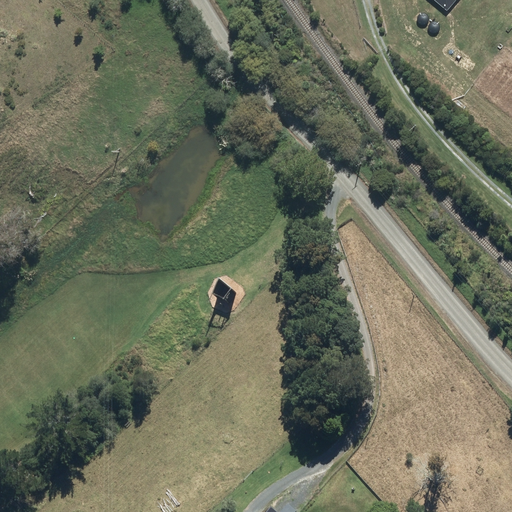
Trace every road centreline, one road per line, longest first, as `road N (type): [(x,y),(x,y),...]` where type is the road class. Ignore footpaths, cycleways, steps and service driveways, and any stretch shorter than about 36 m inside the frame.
road 1 (unclassified): [(201,0),(259,93),(511,377)]
road 2 (unknown): [(369,0),(389,63),(414,102),(511,202)]
